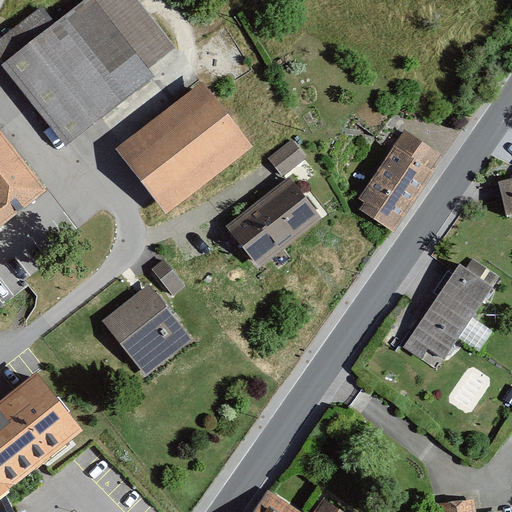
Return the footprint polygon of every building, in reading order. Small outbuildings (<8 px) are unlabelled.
[(39,6),(0,36),(0,71),(63,154),(156,84),(147,73),(171,55),(129,0),(91,0),(55,27),(39,6)] [(204,87),(116,150),(162,213),(250,150),(204,87)] [(0,225),(45,193),(1,131),(0,131),(0,225)] [(438,162),(400,137),(350,212),(389,237),(438,162)] [(291,143),(267,161),(280,178),(304,160),(291,143)] [(511,181),(495,185),(504,219),(511,216),(511,181)] [(289,183),(223,235),(255,275),(321,223),(289,183)] [(164,260),(151,269),(172,299),(185,290),(164,260)] [(492,293),(464,273),(409,352),(437,372),(492,293)] [(149,286),(101,322),(146,380),(193,344),(149,286)] [(0,492),(79,430),(37,377),(0,406),(0,492)] [(298,511),(268,492),(254,511),(340,511),(321,499),(312,511),(298,511)] [(475,511),(474,502),(436,506),(436,511),(475,511)]
